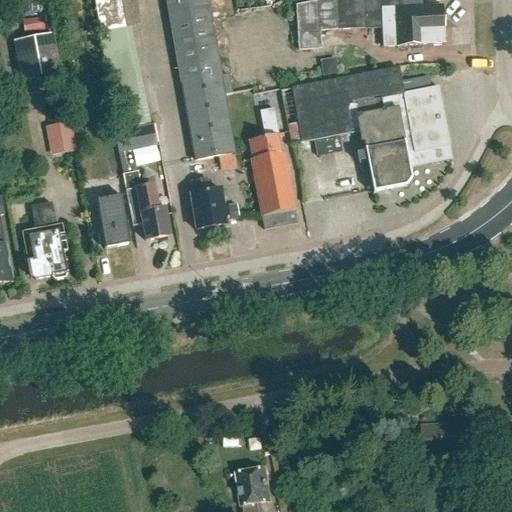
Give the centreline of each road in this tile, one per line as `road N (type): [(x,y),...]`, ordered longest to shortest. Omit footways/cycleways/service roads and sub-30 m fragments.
road 1 (secondary): [(0,337),(404,261),(465,238),(511,202)]
road 2 (unclassified): [(0,450),(511,365)]
